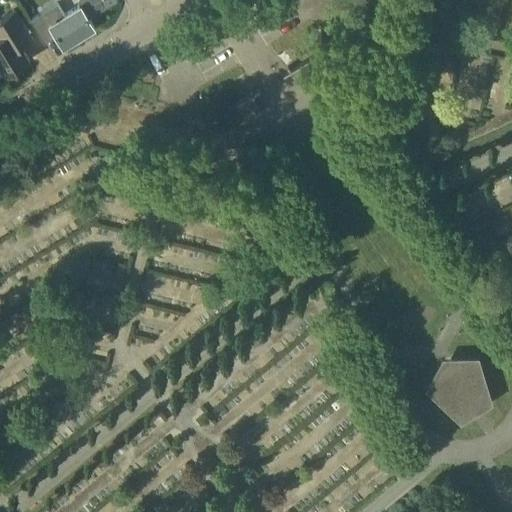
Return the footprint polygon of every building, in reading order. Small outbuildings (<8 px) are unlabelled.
[(58,2),(30,19),(44,42),(57,35),(63,45),(94,25),(89,16),(115,0),(79,0),(79,1),(80,4),(65,14),(58,2)] [(30,60),(21,46),(18,41),(29,34),(32,39),(33,38),(15,9),(0,18),(0,65),(6,75),(30,60)] [(288,66),(287,67),(290,70),(283,74),(284,75),(290,71),(304,86),(329,71),(319,54),(320,53),(320,52),(291,69),(288,66)] [(223,112),(225,111),(236,128),(261,113),(253,94),(260,90),(259,89),(253,93),(251,89),(250,90),(252,93),(223,111),(223,112)] [(461,418),(489,401),(477,358),(451,359),(441,366),(429,388),(461,418)]
